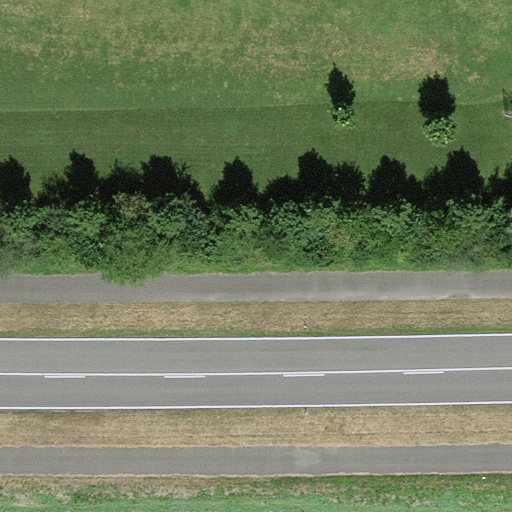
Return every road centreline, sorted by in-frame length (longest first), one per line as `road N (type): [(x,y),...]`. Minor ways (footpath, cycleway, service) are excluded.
road 1 (primary): [(511,373),(0,375)]
road 2 (track): [(0,457),(511,455)]
road 3 (track): [(511,283),(0,285)]
